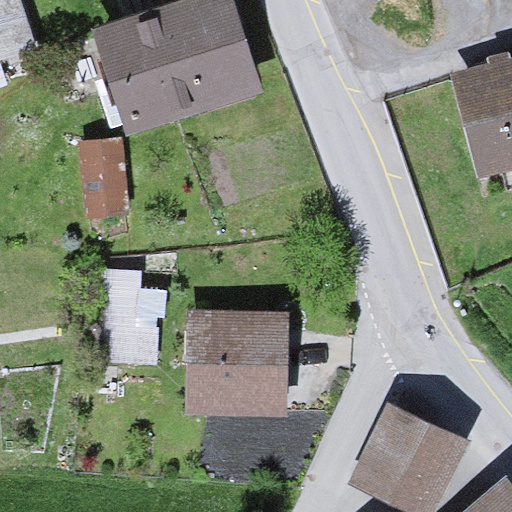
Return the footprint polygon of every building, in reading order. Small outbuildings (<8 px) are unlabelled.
[(18,0),(0,0),(0,60),(34,49),(18,0)] [(220,0),(170,0),(87,29),(124,133),(252,88),(220,0)] [(511,55),(448,71),(472,174),(511,164),(511,55)] [(109,145),(77,146),(80,219),(112,218),(109,145)] [(150,269),(104,270),(105,357),(151,356),(150,269)] [(175,406),(281,409),(283,313),(177,311),(175,406)] [(338,484),(396,511),(410,511),(445,442),(374,408),(338,484)] [(511,511),(511,501),(496,481),(456,511),(511,511)]
